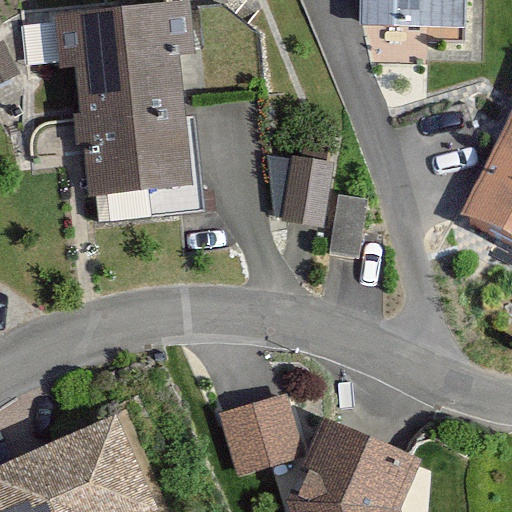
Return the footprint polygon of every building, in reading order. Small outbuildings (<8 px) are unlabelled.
[(464,0),(363,0),(364,21),(464,23),(464,0)] [(81,65),(92,193),(142,188),(144,213),(201,208),(193,119),(179,120),(174,55),(192,54),(188,8),(58,19),(62,66),(81,65)] [(511,132),(463,229),(511,253),(511,132)] [(274,214),(332,216),(334,155),(276,153),(274,214)] [(254,404),(219,415),(237,475),(272,464),(254,404)] [(115,419),(0,470),(0,511),(146,511),(155,508),(115,419)] [(326,422),(289,503),(291,511),(395,511),(395,509),(416,463),(326,422)]
